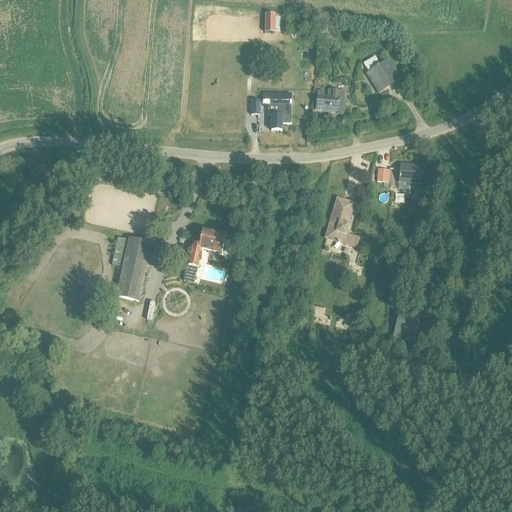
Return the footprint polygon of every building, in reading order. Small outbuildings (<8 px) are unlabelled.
[(278,32),(278,13),(267,13),(267,32),(278,32)] [(366,75),(378,94),(402,79),(389,60),(379,66),(375,59),(364,66),(369,73),(366,75)] [(328,98),(317,97),(316,108),(316,111),(338,113),(338,115),(344,116),(346,99),(344,99),(345,92),(328,91),(328,98)] [(250,116),(258,117),(259,101),(251,101),(250,116)] [(271,117),(271,131),(281,131),(281,125),(291,125),(291,105),(268,105),(268,117),(271,117)] [(399,183),(424,185),(425,167),(400,165),(399,183)] [(377,183),(388,184),(389,172),(378,171),(377,183)] [(340,244),(340,243),(357,248),(359,240),(350,237),(348,233),(350,226),(348,225),(354,205),(342,201),(340,209),(338,208),(336,210),(335,212),(334,211),(326,239),(338,243),(338,244),(339,244),(340,244)] [(193,243),(183,282),(193,284),(202,250),(220,255),(222,248),(232,250),(235,238),(225,236),(225,235),(203,230),(199,245),(193,243)] [(116,298),(139,303),(152,244),(129,239),(116,298)] [(423,320),(401,313),(392,340),(414,347),(423,320)]
